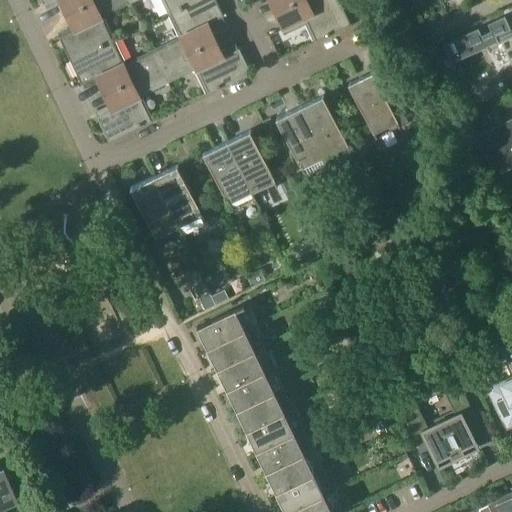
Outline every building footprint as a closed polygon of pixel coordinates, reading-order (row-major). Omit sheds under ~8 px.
[(41,0),(44,4),(45,4),(45,3),(52,0),(56,0),(58,3),(62,1),(68,13),(94,0),(41,0)] [(59,36),(71,60),(113,40),(101,14),(129,1),(129,0),(94,0),(68,13),(73,24),(69,26),(72,31),(61,36),(59,36)] [(164,0),(171,12),(195,0),(129,0),(129,1),(130,0),(164,0)] [(183,37),(154,51),(161,66),(216,39),(211,27),(214,26),(212,21),(223,16),(224,15),(216,0),(195,0),(171,12),(183,37)] [(271,0),(276,10),(297,0),(271,0)] [(339,0),(297,0),(276,10),(286,31),(307,21),(316,41),(351,24),(339,0)] [(511,23),(508,16),(488,24),(491,31),(483,34),(480,27),(469,32),(444,43),(452,62),(499,41),(500,44),(504,42),(511,58),(511,23)] [(161,66),(168,80),(196,66),(209,92),(251,72),(239,48),(238,48),(239,49),(228,54),(225,49),(221,51),(216,39),(161,66)] [(113,40),(71,60),(82,84),(83,83),(94,78),(96,82),(100,80),(106,92),(161,66),(154,51),(125,65),(113,40)] [(161,66),(106,92),(111,104),(107,106),(110,110),(99,116),(99,115),(97,116),(109,140),(151,120),(139,94),(168,80),(161,66)] [(374,71),(349,82),(376,139),(378,138),(375,133),(397,123),(399,128),(401,127),(374,71)] [(324,94),(300,106),(329,165),(329,164),(326,157),(347,147),(350,151),(351,151),(324,94)] [(329,165),(300,106),(277,117),(304,173),(305,173),(303,168),(325,158),(328,165),(329,165)] [(476,135),(495,175),(511,167),(511,117),(502,122),(497,112),(473,123),(478,134),(476,135)] [(408,120),(405,113),(396,117),(400,125),(408,120)] [(228,141),(256,200),(256,199),(253,192),(275,182),(277,186),(278,186),(251,129),(228,141)] [(255,200),(256,200),(228,141),(204,152),(231,208),(232,208),(230,203),(251,193),(255,200)] [(155,175),(183,235),(184,234),(180,227),(202,217),(204,221),(205,221),(178,164),(155,175)] [(182,235),(183,235),(155,175),(131,187),(158,243),(160,242),(157,238),(179,227),(182,235)] [(311,259),(319,255),(315,246),(307,250),(311,259)] [(253,287),(266,280),(261,271),(248,277),(253,287)] [(205,309),(216,304),(212,295),(206,283),(195,288),(205,309)] [(212,295),(216,304),(229,298),(225,289),(212,295)] [(208,348),(259,323),(255,325),(245,304),(198,326),(208,348)] [(440,310),(427,316),(440,343),(453,336),(440,310)] [(218,368),(265,346),(255,326),(259,324),(259,323),(208,348),(218,368)] [(439,346),(446,359),(459,352),(452,339),(439,346)] [(511,342),(510,344),(510,345),(503,348),(510,364),(486,375),(509,423),(511,421),(511,342)] [(228,389),(278,365),(278,364),(275,366),(265,346),(218,368),(228,389)] [(289,359),(278,365),(279,365),(282,373),(293,367),(289,359)] [(238,409),(285,387),(275,367),(279,365),(278,365),(228,389),(238,409)] [(440,465),(479,446),(469,424),(478,419),(461,383),(445,391),(456,413),(428,426),(418,404),(402,411),(419,447),(429,443),(440,465)] [(248,430),(298,406),(298,405),(294,407),(285,387),(238,409),(248,430)] [(258,450),(304,428),(295,408),(298,406),(248,430),(258,450)] [(267,471),(318,447),(318,446),(314,448),(304,428),(258,450),(267,471)] [(277,491),(324,469),(315,449),(318,447),(267,471),(277,491)] [(0,504),(19,495),(5,466),(0,468),(0,504)] [(287,511),(337,488),(337,487),(334,489),(324,469),(277,491),(287,511)] [(337,488),(287,511),(342,511),(344,511),(334,490),(338,488),(337,488)] [(471,511),(511,511),(511,490),(471,511)]
